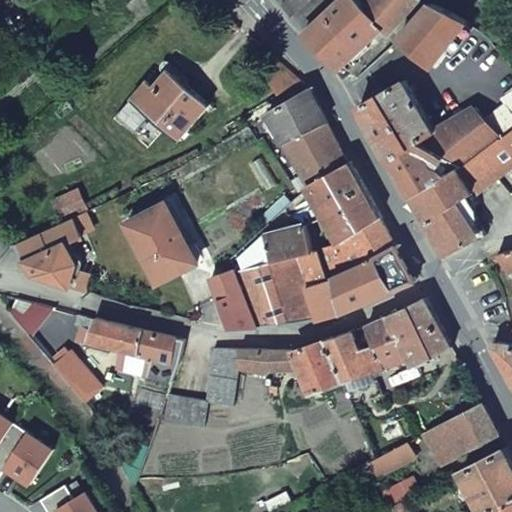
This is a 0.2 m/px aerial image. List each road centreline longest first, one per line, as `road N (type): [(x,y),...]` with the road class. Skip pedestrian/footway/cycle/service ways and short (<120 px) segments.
road 1 (residential): [(432,279),(322,330),(271,339),(205,335),(6,276)]
road 2 (secondary): [(432,279),(325,82),(252,0)]
road 3 (secondary): [(511,424),(432,279)]
